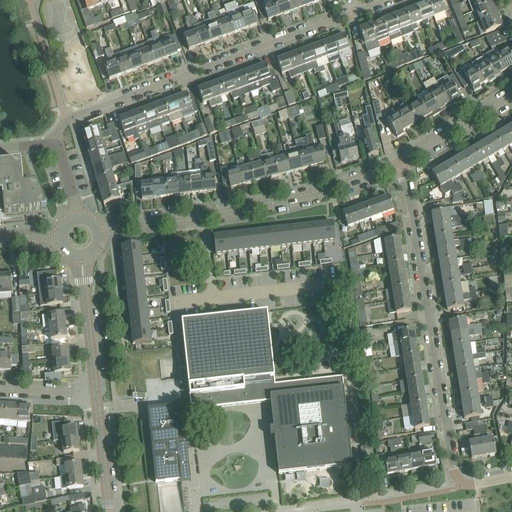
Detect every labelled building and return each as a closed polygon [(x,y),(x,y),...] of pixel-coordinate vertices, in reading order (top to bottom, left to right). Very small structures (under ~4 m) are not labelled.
[(107,3),(105,0),(83,0),(87,9),(87,10),(88,10),(107,3)] [(175,0),(167,3),(171,15),(178,12),(174,3),(182,0),(175,0)] [(268,21),(279,17),(273,0),(264,0),(260,2),(268,21)] [(273,0),(279,17),(291,13),(285,0),(273,0)] [(302,9),(298,0),(285,0),(291,13),(302,9)] [(313,5),(311,0),(298,0),(302,9),(313,5)] [(440,0),(435,0),(428,3),(434,18),(445,13),(440,0)] [(470,0),(468,1),(473,12),(476,11),(494,4),(492,0),(470,0)] [(421,6),(416,8),(424,27),(429,25),(427,20),(434,18),(428,3),(427,3),(426,2),(421,4),(421,6)] [(476,11),(481,22),(476,24),(496,16),(495,12),(497,11),(494,4),(476,11)] [(156,8),(160,19),(168,16),(164,5),(156,8)] [(213,13),(223,38),(234,34),(226,14),(220,16),(217,7),(216,5),(211,7),(212,9),(213,13)] [(245,30),(257,26),(251,12),(245,14),(243,7),(237,9),(245,30)] [(415,25),(422,22),(424,27),(416,8),(405,12),(413,33),(413,32),(418,29),(417,27),(416,27),(415,25)] [(125,15),(122,9),(110,13),(112,19),(125,15)] [(226,13),(226,14),(234,34),(245,30),(237,9),(226,13)] [(138,20),(139,21),(150,17),(148,12),(137,16),(138,20)] [(413,33),(405,12),(394,17),(402,38),(413,33)] [(209,20),(204,22),(211,42),(223,38),(213,13),(207,15),(209,20)] [(137,16),(136,15),(135,16),(134,14),(125,18),(127,23),(127,24),(138,20),(137,16)] [(496,16),(476,24),(478,29),(483,27),(485,34),(501,28),(503,27),(500,19),(498,20),(496,16)] [(390,42),(402,38),(394,17),(382,21),(389,39),(390,42)] [(91,18),(83,21),(86,29),(93,26),(91,18)] [(125,18),(113,22),(114,24),(115,27),(127,23),(125,18)] [(196,19),(191,21),(193,27),(195,32),(200,46),(211,42),(204,22),(198,24),(196,19)] [(454,38),(460,35),(454,20),(448,22),(454,38)] [(378,43),(389,39),(382,21),(371,26),(378,43)] [(114,24),(103,29),(105,34),(116,30),(115,27),(114,24)] [(371,26),(359,30),(362,38),(360,39),(362,45),(364,44),(368,53),(380,49),(378,43),(371,26)] [(502,31),(485,37),(488,43),(493,52),(505,71),(508,69),(510,71),(511,69),(511,59),(507,51),(500,55),(495,47),(506,42),(502,31)] [(200,46),(195,32),(183,37),(188,51),(200,46)] [(86,35),(81,37),(85,48),(90,46),(86,35)] [(158,37),(166,59),(177,55),(170,35),(159,40),(158,37)] [(344,36),(333,40),(340,60),(342,65),(347,63),(345,57),(352,55),(344,36)] [(166,59),(158,37),(146,41),(147,43),(154,63),(166,59)] [(333,40),(322,44),(328,60),(329,64),(340,60),(333,40)] [(90,46),(95,60),(104,56),(99,43),(96,44),(90,46)] [(147,43),(136,47),(143,68),(154,63),(147,43)] [(432,48),(435,54),(439,52),(446,49),(444,43),(436,45),(437,46),(432,48)] [(322,44),(310,48),(319,72),(320,72),(320,74),(325,72),(322,62),(328,60),(322,44)] [(143,68),(136,47),(124,51),(132,72),(143,68)] [(463,47),(451,51),(453,56),(460,53),(460,52),(464,50),(463,47)] [(310,48),(299,52),(304,66),(307,73),(313,70),(314,74),(319,72),(310,48)] [(105,53),(110,64),(104,66),(109,80),(121,76),(111,50),(105,53)] [(121,76),(132,72),(124,51),(113,56),(111,50),(121,76)] [(449,51),(444,54),(448,61),(453,58),(449,51)] [(299,52),(288,57),(293,71),(293,70),(295,75),(295,76),(295,77),(307,73),(304,66),(299,52)] [(361,70),(368,68),(364,52),(357,54),(361,70)] [(409,57),(412,63),(423,58),(421,52),(409,57)] [(494,78),(505,71),(493,52),(482,58),(494,78)] [(293,70),(293,71),(288,57),(276,61),(282,75),(288,73),(290,79),(296,77),(295,77),(295,76),(295,75),(293,70)] [(494,78),(482,58),(472,64),(475,69),(483,84),(487,82),(488,84),(495,80),(494,78)] [(386,66),(389,72),(400,67),(398,61),(386,66)] [(272,93),(280,90),(273,71),(269,73),(266,65),(254,69),(261,89),(262,89),(262,88),(269,86),(272,93)] [(368,68),(361,70),(364,81),(371,79),(368,68)] [(250,94),(250,93),(261,89),(254,69),(243,73),(250,94)] [(480,86),(483,84),(475,69),(464,76),(462,73),(457,75),(464,87),(469,84),(473,90),(474,92),(481,88),(480,86)] [(239,98),(240,100),(245,98),(244,96),(250,94),(243,73),(231,77),(239,98)] [(347,79),(349,84),(359,80),(357,75),(347,79)] [(447,77),(436,83),(449,104),(452,102),(454,105),(461,101),(459,98),(460,98),(456,92),(461,89),(453,75),(448,78),(447,77)] [(239,98),(231,77),(220,82),(225,96),(231,94),(233,100),(239,98)] [(349,84),(347,79),(346,77),(335,81),(337,84),(339,91),(340,91),(339,89),(339,88),(349,84)] [(422,84),(440,113),(446,109),(445,107),(449,104),(435,82),(433,78),(422,84)] [(225,96),(220,82),(209,86),(217,106),(223,104),(220,97),(225,96)] [(326,90),(328,95),(332,94),(339,91),(337,84),(325,89),(326,90)] [(422,84),(429,96),(419,103),(428,117),(431,115),(433,117),(440,113),(422,84)] [(209,86),(197,90),(203,104),(208,102),(211,109),(217,106),(209,86)] [(328,95),(326,90),(317,93),(319,99),(328,95)] [(339,91),(332,94),(334,102),(336,110),(342,109),(340,100),(348,98),(346,90),(340,92),(340,91),(339,91)] [(295,104),(291,92),(284,94),(288,106),(295,104)] [(198,113),(192,96),(188,98),(187,94),(175,98),(183,119),(198,113)] [(183,119),(175,98),(164,103),(171,123),(180,119),(183,119)] [(275,100),(279,110),(286,107),(282,98),(275,100)] [(378,101),(372,102),(372,103),(376,119),(382,118),(378,101)] [(164,103),(153,107),(160,127),(171,123),(164,103)] [(417,123),(408,109),(405,103),(395,110),(406,129),(417,123)] [(408,109),(417,123),(428,117),(419,103),(408,109)] [(153,107),(141,111),(149,131),(160,127),(153,107)] [(256,110),(259,117),(259,118),(261,117),(262,119),(268,117),(264,107),(256,110)] [(361,134),(365,147),(368,157),(378,153),(371,127),(375,126),(370,107),(365,109),(367,116),(362,117),(366,133),(361,134)] [(288,120),(298,117),(295,108),(286,111),(288,120)] [(246,116),(248,121),(259,117),(256,110),(254,111),(254,113),(250,114),(246,116)] [(403,132),(406,129),(395,110),(389,113),(392,118),(387,122),(396,136),(397,138),(404,134),(403,132)] [(141,111),(130,115),(139,139),(140,139),(138,135),(149,131),(141,111)] [(288,120),(286,111),(278,113),(281,122),(288,120)] [(130,115),(119,119),(124,133),(126,140),(133,137),(135,141),(139,139),(130,115)] [(234,120),(236,125),(248,121),(246,116),(234,120)] [(217,132),(212,118),(205,121),(210,135),(217,132)] [(183,119),(180,119),(186,136),(188,135),(183,119)] [(236,125),(234,120),(223,124),(225,130),(236,125)] [(262,120),(251,124),(253,129),(264,126),(262,120)] [(340,128),(339,125),(338,121),(333,122),(337,137),(336,137),(339,147),(331,149),(333,159),(339,157),(341,164),(350,162),(343,137),(340,128)] [(113,124),(107,126),(109,132),(110,138),(114,136),(117,136),(116,133),(114,124),(113,124)] [(240,127),(242,135),(242,134),(251,132),(249,124),(240,127)] [(350,162),(358,159),(354,144),(351,145),(349,137),(355,136),(351,125),(340,128),(343,137),(350,162)] [(203,126),(198,128),(202,138),(207,136),(203,126)] [(322,126),(321,126),(315,128),(319,141),(325,139),(322,126)] [(231,130),(233,138),(242,135),(240,127),(231,130)] [(88,129),(78,132),(79,134),(81,142),(85,141),(86,145),(102,140),(111,138),(110,138),(109,132),(100,135),(98,128),(89,131),(88,129)] [(511,140),(505,130),(495,136),(503,150),(509,147),(511,152),(511,140)] [(228,132),(218,135),(221,146),(231,143),(228,132)] [(180,146),(191,142),(188,135),(186,136),(177,139),(180,146)] [(117,136),(111,138),(113,145),(120,142),(117,136)] [(306,138),(308,144),(314,167),(326,164),(322,148),(315,149),(311,136),(306,138)] [(493,156),(503,150),(495,136),(484,142),(493,157),(493,156)] [(212,138),(198,143),(198,148),(207,146),(207,150),(209,160),(210,162),(216,161),(212,138)] [(166,143),(169,150),(180,146),(177,139),(178,140),(167,144),(166,143)] [(87,149),(83,150),(86,158),(105,152),(102,140),(86,145),(87,149)] [(488,159),(490,163),(499,178),(493,181),(499,191),(503,184),(506,178),(493,157),(484,142),(480,145),(478,142),(472,146),(474,148),(474,149),(482,163),(488,159)] [(158,155),(169,150),(166,143),(155,147),(156,149),(155,149),(158,155)] [(285,151),(284,146),(283,144),(277,146),(279,153),(284,151),(285,151)] [(308,144),(296,147),(302,170),(314,167),(308,144)] [(302,170),(296,147),(289,149),(288,145),(284,146),(285,151),(284,151),(286,157),(290,173),(302,170)] [(158,155),(155,149),(144,153),(146,159),(158,155)] [(173,152),(175,158),(183,155),(182,149),(173,152)] [(472,169),(476,166),(482,163),(474,149),(463,155),(471,169),(472,169)] [(128,156),(130,164),(131,165),(146,159),(144,153),(143,150),(128,156)] [(89,170),(126,159),(124,154),(107,159),(105,152),(86,158),(89,170)] [(260,156),(260,154),(248,157),(250,167),(254,183),(266,180),(260,156)] [(272,154),(260,157),(260,156),(266,180),(278,176),(272,154)] [(286,157),(274,160),(272,154),(278,176),(290,173),(286,157)] [(0,212),(4,212),(4,218),(26,215),(26,212),(47,209),(24,155),(0,157),(0,212)] [(463,155),(453,161),(461,175),(471,169),(463,155)] [(163,161),(162,156),(152,160),(154,164),(163,161)] [(110,169),(127,164),(126,159),(89,170),(90,172),(93,171),(94,173),(91,174),(93,180),(96,179),(96,180),(112,176),(110,169)] [(496,161),(500,169),(505,166),(500,159),(496,161)] [(238,170),(243,186),(254,183),(250,167),(244,168),(242,160),(236,162),(237,164),(238,170)] [(453,161),(442,167),(451,181),(461,175),(453,161)] [(206,166),(200,167),(201,171),(200,171),(201,177),(203,193),(216,192),(214,175),(207,176),(206,166)] [(440,188),(450,182),(442,167),(432,174),(440,188)] [(226,168),(219,170),(223,189),(231,187),(232,189),(243,186),(238,170),(228,173),(226,168)] [(480,171),(475,174),(479,181),(484,178),(480,171)] [(140,172),(134,172),(135,184),(135,192),(135,195),(141,195),(142,200),(154,199),(152,182),(141,183),(140,172)] [(179,196),(177,179),(176,173),(171,174),(171,180),(165,181),(166,197),(179,196)] [(475,174),(470,177),(474,184),(479,181),(475,174)] [(116,187),(112,176),(96,180),(100,192),(116,187)] [(189,178),(191,195),(203,193),(201,177),(189,178)] [(177,179),(179,196),(191,195),(189,178),(177,179)] [(154,199),(166,197),(165,181),(152,182),(154,199)] [(132,188),(132,183),(128,184),(121,186),(116,187),(100,192),(103,204),(119,200),(117,192),(132,188)] [(459,183),(454,186),(455,189),(458,194),(463,191),(459,183)] [(394,211),(389,197),(377,201),(382,215),(394,211)] [(382,215),(377,201),(365,205),(371,219),(382,215)] [(483,218),(493,216),(494,216),(493,208),(492,201),(483,202),(483,203),(485,216),(483,217),(483,218)] [(510,201),(495,203),(495,205),(496,208),(496,211),(502,210),(502,207),(510,206),(510,201)] [(468,220),(464,220),(463,216),(457,216),(456,207),(444,208),(444,204),(431,206),(432,213),(431,214),(433,226),(468,220)] [(359,224),(371,219),(365,205),(354,209),(359,224)] [(342,214),(346,223),(347,228),(359,224),(354,209),(342,214)] [(464,221),(433,226),(435,238),(451,235),(450,229),(457,228),(465,227),(464,221)] [(332,223),(321,224),(324,243),(335,241),(332,223)] [(398,230),(397,223),(386,226),(389,233),(398,230)] [(321,224),(310,226),(313,244),(323,243),(321,224)] [(506,225),(498,225),(499,237),(507,236),(506,225)] [(310,226),(300,227),(302,245),(313,244),(310,226)] [(375,231),(377,237),(389,233),(386,226),(375,231)] [(300,227),(289,228),(291,247),(302,245),(300,227)] [(289,228),(278,229),(280,248),(291,247),(289,228)] [(278,229),(268,231),(270,249),(280,248),(278,229)] [(268,231),(257,232),(259,250),(270,249),(268,231)] [(363,235),(366,242),(372,239),(377,237),(375,231),(363,235)] [(257,232),(246,233),(248,252),(259,250),(257,232)] [(246,233),(235,234),(238,253),(248,252),(246,233)] [(235,234),(225,236),(227,254),(238,253),(235,234)] [(359,244),(366,242),(363,235),(357,237),(359,244)] [(451,235),(435,238),(437,250),(453,247),(458,247),(468,245),(467,240),(453,242),(451,235)] [(224,236),(213,237),(216,255),(226,254),(224,236)] [(399,239),(384,241),(380,242),(382,254),(401,251),(399,239)] [(140,245),(121,247),(123,258),(141,256),(140,245)] [(453,247),(437,250),(439,262),(455,259),(453,247)] [(355,251),(356,251),(355,249),(348,251),(349,259),(356,258),(355,251)] [(401,251),(382,254),(384,266),(403,263),(401,251)] [(141,256),(123,258),(124,269),(142,267),(141,256)] [(357,264),(356,258),(349,259),(351,271),(360,270),(359,264),(357,264)] [(455,259),(439,262),(441,274),(457,272),(455,259)] [(390,277),(405,275),(403,263),(384,266),(388,265),(390,277)] [(142,267),(124,269),(125,280),(143,278),(142,267)] [(360,270),(351,271),(352,283),(360,282),(358,270),(360,270)] [(443,286),(459,284),(457,272),(441,274),(443,286)] [(511,273),(508,274),(503,275),(505,289),(511,288),(511,273)] [(0,293),(12,293),(12,289),(11,274),(0,274),(0,293)] [(392,290),(407,287),(405,275),(390,277),(392,290)] [(143,278),(125,280),(126,291),(145,289),(143,278)] [(39,295),(45,294),(61,292),(60,280),(38,283),(39,295)] [(362,293),(360,282),(352,283),(354,296),(365,294),(365,292),(362,293)] [(461,296),(459,284),(443,286),(445,298),(461,296)] [(392,290),(394,302),(409,299),(407,287),(392,290)] [(145,289),(126,291),(128,301),(146,299),(145,289)] [(45,294),(39,295),(41,307),(47,306),(53,306),(63,304),(61,292),(45,294)] [(461,296),(445,298),(447,311),(457,309),(463,308),(462,301),(468,300),(476,299),(476,294),(466,295),(461,296)] [(25,296),(24,295),(21,296),(22,297),(19,298),(20,314),(30,312),(29,305),(26,306),(25,296)] [(146,299),(128,301),(129,312),(147,310),(146,299)] [(411,311),(409,299),(394,302),(396,314),(411,311)] [(147,310),(129,312),(130,323),(148,321),(147,310)] [(32,312),(30,312),(20,314),(21,331),(23,331),(23,330),(26,329),(26,330),(27,330),(26,320),(33,320),(32,312)] [(184,406),(172,407),(173,412),(183,411),(271,401),(271,396),(276,395),(275,385),(267,313),(213,319),(204,320),(181,322),(190,405),(184,406)] [(65,326),(64,314),(42,316),(43,328),(49,328),(65,326)] [(481,330),(480,324),(466,326),(465,320),(449,322),(451,335),(467,332),(481,330)] [(148,321),(130,323),(131,334),(150,331),(148,321)] [(50,340),(66,338),(65,326),(49,328),(50,340)] [(364,351),(378,349),(376,338),(373,339),(372,330),(361,331),(364,351)] [(395,346),(400,345),(416,342),(414,330),(393,334),(395,346)] [(468,337),(482,335),(481,330),(467,332),(451,335),(453,347),(469,344),(468,337)] [(150,332),(131,334),(133,345),(151,343),(150,332)] [(2,334),(1,338),(0,344),(13,345),(14,335),(2,334)] [(416,342),(400,345),(395,346),(397,358),(402,357),(418,355),(416,342)] [(485,354),(484,354),(485,354),(484,348),(470,350),(469,344),(453,347),(455,359),(485,354)] [(28,363),(28,354),(35,353),(35,346),(22,347),(22,349),(22,363),(25,363),(25,365),(28,365),(28,363)] [(69,360),(67,348),(52,349),(53,362),(69,360)] [(472,361),(485,359),(485,354),(455,359),(457,371),(473,368),(472,361)] [(0,370),(10,372),(11,366),(17,366),(17,356),(11,356),(0,355),(0,370)] [(420,367),(418,355),(402,357),(404,369),(420,367)] [(70,372),(69,360),(53,362),(53,363),(54,373),(44,374),(45,381),(62,382),(61,373),(64,373),(64,375),(70,374),(70,372)] [(421,379),(420,367),(404,369),(406,381),(421,379)] [(480,379),(489,378),(488,373),(480,374),(474,375),(473,368),(457,371),(458,383),(475,380),(480,379)] [(376,380),(375,374),(368,375),(369,382),(376,380)] [(276,395),(271,396),(271,401),(275,437),(274,437),(278,475),(352,467),(342,378),(275,385),(276,395)] [(423,391),(421,379),(406,381),(408,393),(423,391)] [(477,392),(475,380),(458,383),(460,395),(477,392)] [(425,403),(423,391),(408,393),(410,405),(425,403)] [(477,392),(460,395),(462,407),(479,405),(477,392)] [(427,415),(425,403),(410,405),(412,417),(427,415)] [(5,422),(5,426),(16,427),(17,422),(18,406),(6,405),(5,422)] [(464,419),(481,417),(479,405),(462,407),(464,419)] [(18,406),(17,422),(29,423),(30,407),(18,406)] [(172,407),(147,410),(154,471),(151,472),(152,478),(155,477),(156,484),(159,511),(184,511),(181,484),(191,483),(186,443),(189,443),(188,437),(188,430),(185,430),(183,411),(173,412),(172,407)] [(429,427),(427,415),(412,417),(414,429),(414,430),(429,427)] [(57,423),(51,424),(53,442),(56,442),(62,441),(78,439),(76,427),(70,428),(70,422),(57,423)] [(477,422),(465,424),(466,431),(473,430),(474,436),(479,435),(477,422)] [(493,438),(486,440),(484,426),(485,426),(485,422),(483,422),(480,422),(477,422),(480,441),(483,457),(496,455),(493,438)] [(417,436),(419,447),(422,447),(421,444),(431,443),(430,434),(417,436)] [(16,444),(16,438),(8,438),(8,436),(4,435),(3,444),(16,444)] [(73,458),(72,452),(79,452),(78,439),(62,441),(63,453),(64,459),(73,458)] [(471,459),(483,457),(480,441),(475,442),(468,443),(471,459)] [(421,454),(423,469),(428,468),(429,471),(436,470),(434,458),(436,458),(435,452),(421,454)] [(421,454),(408,456),(411,471),(412,474),(418,473),(418,470),(423,469),(421,454)] [(384,460),(383,455),(376,456),(380,477),(399,473),(396,458),(384,460)] [(396,458),(399,473),(411,471),(408,456),(396,458)] [(64,459),(56,460),(56,466),(64,465),(66,477),(82,476),(80,464),(74,464),(74,458),(73,458),(64,459)] [(29,474),(29,473),(30,481),(36,480),(36,482),(39,481),(38,472),(29,474)] [(19,487),(25,486),(26,487),(28,487),(27,485),(31,484),(30,481),(29,473),(17,474),(19,487)] [(66,477),(60,478),(61,490),(83,488),(82,476),(66,477)] [(35,504),(47,502),(45,493),(44,487),(41,488),(39,481),(36,482),(36,480),(30,481),(31,484),(35,504)] [(23,507),(33,504),(35,504),(31,484),(27,485),(28,487),(26,487),(25,486),(19,487),(21,499),(23,507)] [(68,497),(68,500),(70,499),(70,502),(84,499),(83,494),(68,497)] [(51,506),(70,502),(70,499),(68,500),(68,497),(50,501),(51,506)] [(33,510),(42,508),(41,503),(47,502),(35,504),(33,504),(34,507),(32,507),(33,510)]
